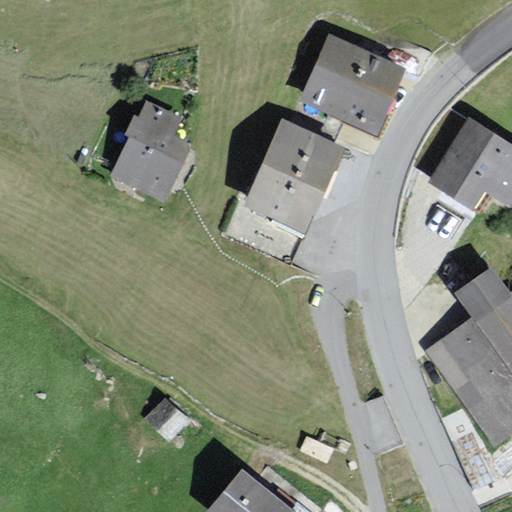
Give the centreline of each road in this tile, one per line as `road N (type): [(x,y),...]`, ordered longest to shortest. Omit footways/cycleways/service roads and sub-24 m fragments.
road 1 (tertiary): [(511,29),(432,96),(394,156),(378,195),(375,265)]
road 2 (residential): [(375,265),(336,281),(328,315),(377,511)]
road 3 (tertiary): [(375,265),(382,317),(429,457),(460,511)]
